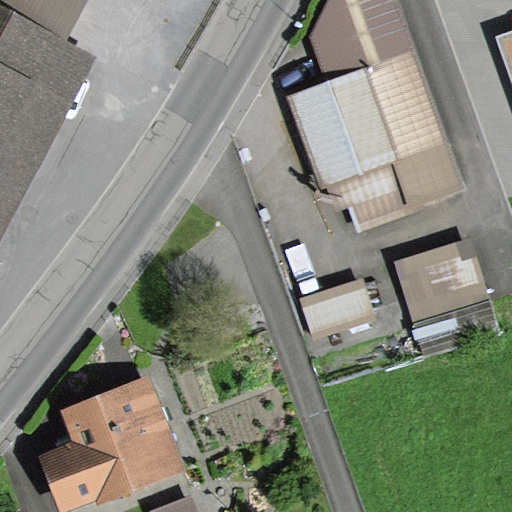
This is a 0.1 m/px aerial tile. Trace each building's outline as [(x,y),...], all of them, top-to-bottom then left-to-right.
[(293,99),(324,185),(329,183),(339,210),(352,205),(359,225),(420,202),(418,196),(459,184),(393,0),(334,0),(318,34),(335,83),(293,99)] [(511,15),(485,25),(511,99),(511,15)] [(0,206),(77,59),(0,18),(0,206)] [(410,261),(419,284),(471,265),(463,245),(410,261)] [(311,330),(371,308),(362,283),(302,305),(311,330)] [(49,460),(65,503),(155,467),(129,401),(112,408),(108,396),(68,411),(82,447),(49,460)] [(181,511),(177,500),(144,511),(181,511)]
